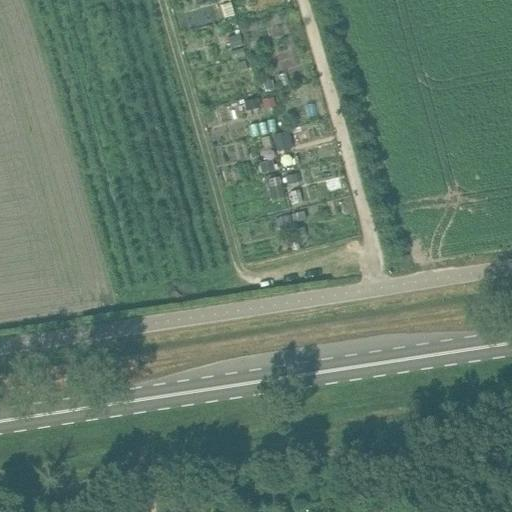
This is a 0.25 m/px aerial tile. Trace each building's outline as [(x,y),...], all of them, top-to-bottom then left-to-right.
[(240,35),(227,37),(229,47),(242,44),(240,35)] [(245,62),(237,64),(239,71),(247,68),(245,62)] [(272,81),(263,83),(265,91),(274,89),(272,81)] [(272,98),(261,100),(263,108),(274,106),(272,98)] [(257,99),(245,102),(247,110),(259,108),(257,99)] [(272,161),(259,164),(262,174),(274,171),(272,161)] [(288,216),(277,218),(279,227),(290,224),(288,216)] [(155,511),(172,511),(172,501),(156,501),(155,511)]
